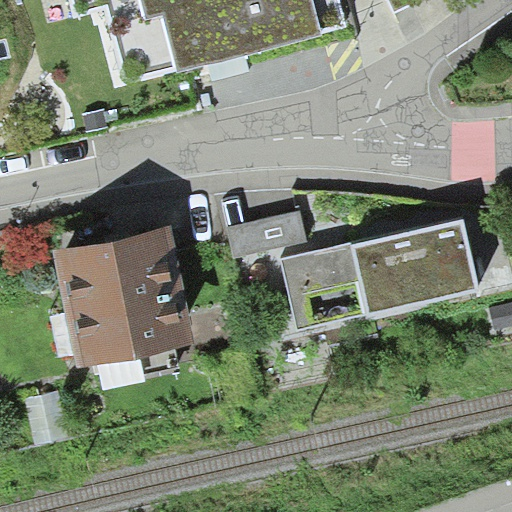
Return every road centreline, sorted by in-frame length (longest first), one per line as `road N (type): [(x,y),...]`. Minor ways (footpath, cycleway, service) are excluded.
road 1 (residential): [(0,181),(235,139),(367,128)]
road 2 (residential): [(367,128),(409,78),(511,1)]
road 3 (residential): [(511,141),(448,147),(367,128)]
